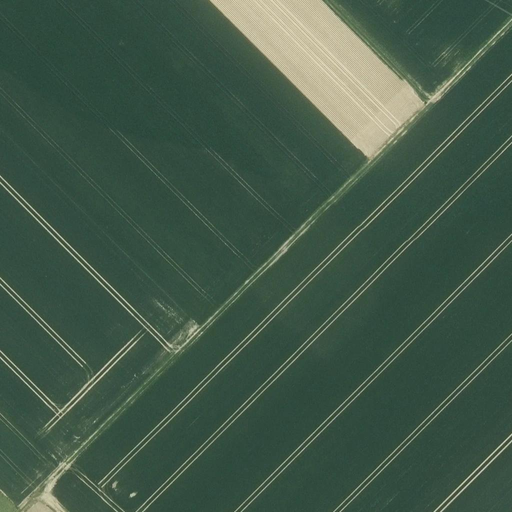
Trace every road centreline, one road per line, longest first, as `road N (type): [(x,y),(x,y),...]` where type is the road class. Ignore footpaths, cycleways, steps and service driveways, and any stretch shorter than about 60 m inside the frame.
road 1 (track): [(45,505),(511,37)]
road 2 (track): [(438,111),(325,0)]
